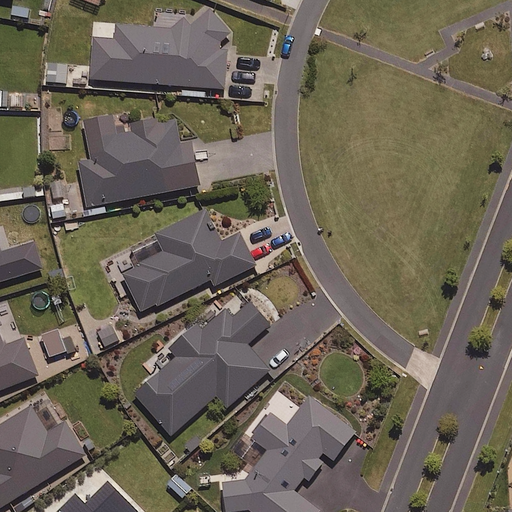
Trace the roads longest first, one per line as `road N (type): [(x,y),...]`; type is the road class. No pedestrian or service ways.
road 1 (residential): [(446,379),(369,329),(324,265),(295,192),(286,132),(293,64),(317,0)]
road 2 (residential): [(446,379),(511,209)]
road 3 (residential): [(394,511),(446,379)]
road 4 (residential): [(487,393),(440,511)]
